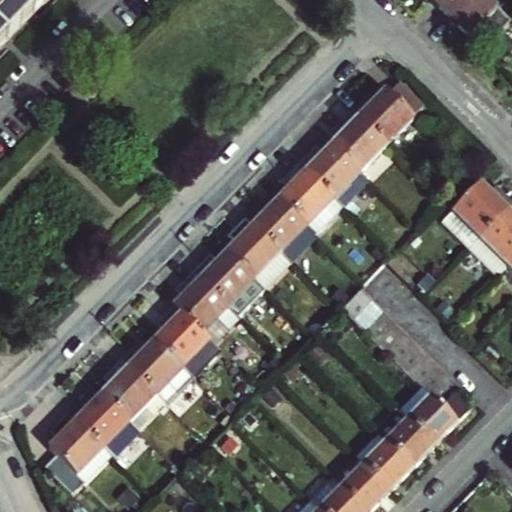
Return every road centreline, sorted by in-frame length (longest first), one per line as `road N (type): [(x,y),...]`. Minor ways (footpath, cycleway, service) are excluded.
road 1 (residential): [(0,401),(380,19)]
road 2 (residential): [(380,19),(511,147)]
road 3 (residential): [(420,511),(511,418)]
